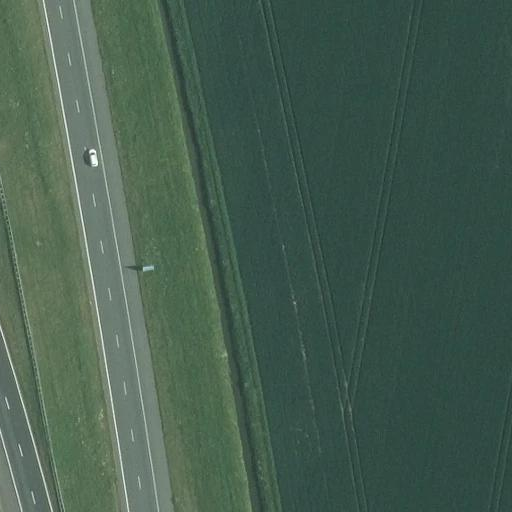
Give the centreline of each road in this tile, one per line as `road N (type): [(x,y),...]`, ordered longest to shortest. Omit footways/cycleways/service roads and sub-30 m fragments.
road 1 (motorway): [(142,511),(57,0)]
road 2 (motorway): [(0,383),(35,511)]
